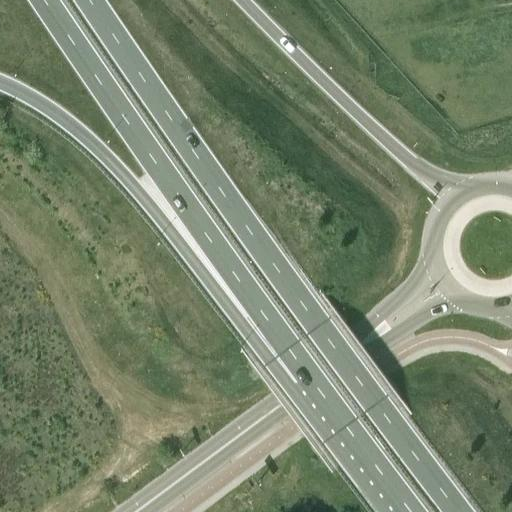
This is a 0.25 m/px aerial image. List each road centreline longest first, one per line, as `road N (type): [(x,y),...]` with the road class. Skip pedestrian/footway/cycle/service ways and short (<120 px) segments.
road 1 (trunk): [(457,511),(89,0)]
road 2 (trunk): [(44,0),(288,348)]
road 3 (trunk): [(0,81),(95,146),(288,348)]
road 4 (tertiary): [(136,511),(443,281)]
road 5 (trunk): [(458,195),(404,157),(243,0)]
road 6 (trunk): [(288,348),(409,511)]
